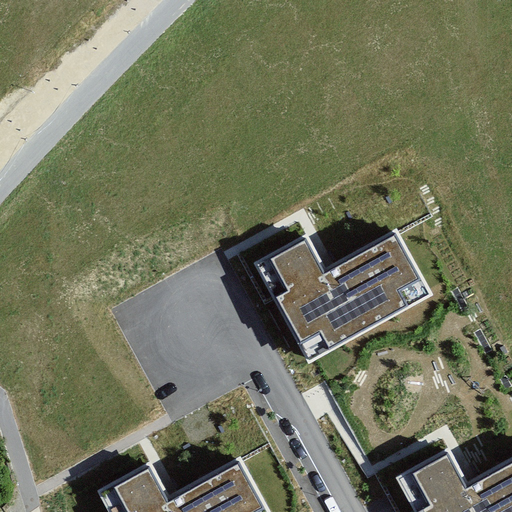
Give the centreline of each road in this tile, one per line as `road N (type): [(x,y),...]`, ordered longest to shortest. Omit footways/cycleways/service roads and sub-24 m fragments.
road 1 (residential): [(268,366),(176,414),(134,342),(229,293)]
road 2 (unclassified): [(0,195),(179,0)]
road 3 (residential): [(268,366),(348,511)]
